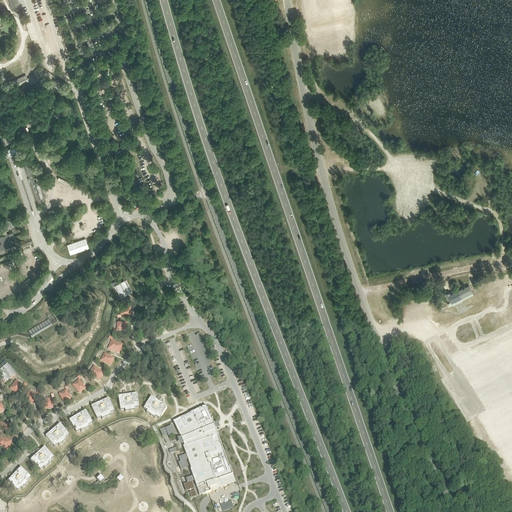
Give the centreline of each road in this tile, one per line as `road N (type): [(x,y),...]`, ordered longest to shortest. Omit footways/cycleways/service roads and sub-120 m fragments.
road 1 (unclassified): [(464,511),(399,391),(347,256),(286,0)]
road 2 (trunk): [(164,0),(236,224),(348,511)]
road 3 (tertiary): [(330,511),(146,0)]
road 4 (unknown): [(424,511),(246,0)]
road 5 (trunk): [(391,511),(217,0)]
road 6 (track): [(44,511),(76,478),(96,475),(118,455),(135,496),(130,511)]
road 7 (unknown): [(511,467),(435,332)]
road 8 (unknown): [(359,288),(511,263)]
road 9 (unknown): [(509,249),(496,207),(395,173)]
road 10 (unknown): [(300,79),(356,105),(389,149),(395,173)]
